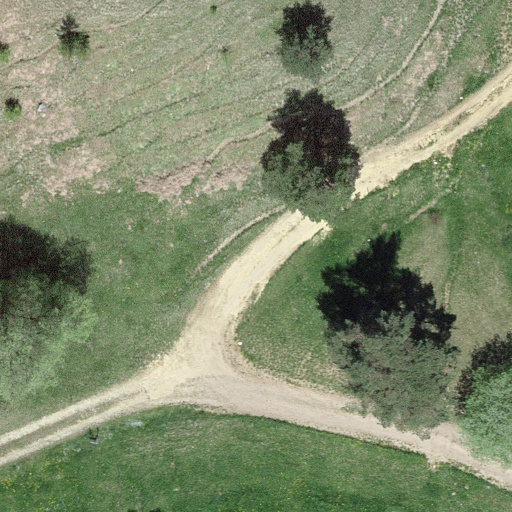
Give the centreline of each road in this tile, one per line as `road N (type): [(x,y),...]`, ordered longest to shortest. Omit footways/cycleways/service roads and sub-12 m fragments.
road 1 (track): [(511,74),(362,165),(258,245),(228,282),(218,326),(223,366),(511,472)]
road 2 (track): [(223,366),(123,387),(0,437)]
